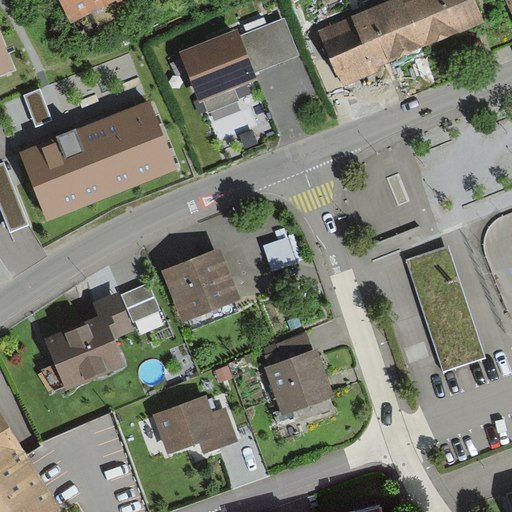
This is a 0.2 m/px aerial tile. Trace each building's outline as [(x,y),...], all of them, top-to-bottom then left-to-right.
[(61,0),(73,21),(113,0),(118,0),(122,7),(136,0),(61,0)] [(485,21),(475,0),(383,0),(315,29),(341,90),(381,73),(378,66),(485,21)] [(285,17),(240,36),(255,72),(300,54),(285,17)] [(238,29),(179,53),(200,102),(203,101),(208,113),(239,101),(234,88),(258,79),(255,72),(240,36),(238,29)] [(0,73),(13,68),(0,35),(0,73)] [(175,172),(147,102),(21,152),(49,222),(175,172)] [(27,225),(3,165),(0,166),(0,203),(11,232),(27,225)] [(280,240),(264,246),(274,271),(297,262),(285,229),(276,232),(280,240)] [(445,247),(407,260),(445,371),(483,358),(445,247)] [(218,248),(162,271),(182,321),(238,298),(218,248)] [(50,341),(67,384),(122,363),(110,334),(160,314),(148,285),(98,305),(104,320),(50,341)] [(264,350),(270,366),(312,350),(306,334),(264,350)] [(317,348),(312,350),(270,366),(265,369),(283,417),(294,413),(298,421),(333,407),(330,399),(336,397),(317,348)] [(228,365),(215,371),(220,382),(233,377),(228,365)] [(207,395),(153,415),(168,455),(200,443),(204,454),(239,441),(226,407),(213,412),(207,395)] [(59,511),(62,511),(0,409),(0,511),(59,511)]
